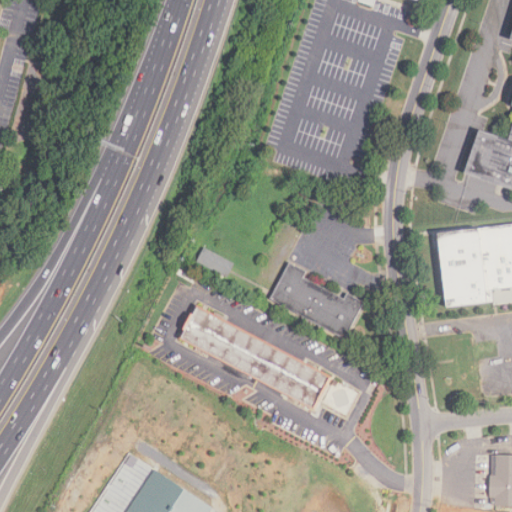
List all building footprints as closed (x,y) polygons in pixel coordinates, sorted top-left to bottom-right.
[(511,187),(461,171),(476,128),(505,137),(511,117),(511,38),(507,37),(511,20),(511,187)] [(447,307),(439,234),(511,225),(511,287),(492,290),(494,302),(447,307)] [(227,278),(198,262),(205,248),(235,265),(227,278)] [(345,339),(271,299),(291,264),(307,273),(304,278),(345,300),(348,294),(365,303),(345,339)] [(316,410),(183,339),(199,308),(339,383),(337,388),(329,384),(316,410)] [(511,506),(491,506),(492,456),(511,456),(511,506)] [(216,509),(214,511),(128,511),(155,470),(216,509)]
